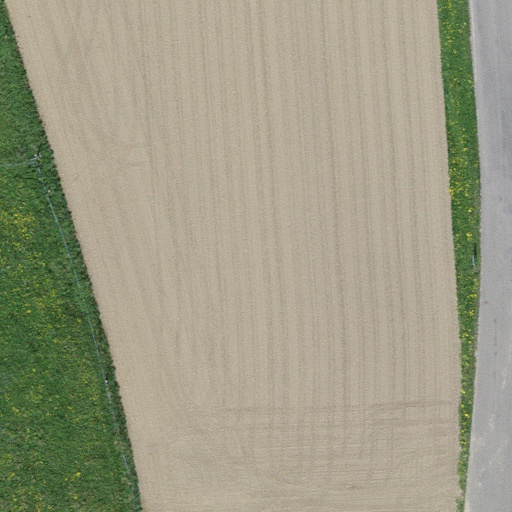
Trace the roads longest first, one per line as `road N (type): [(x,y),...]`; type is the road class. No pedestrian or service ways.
road 1 (tertiary): [(484,0),(510,264)]
road 2 (tertiary): [(510,264),(489,511)]
